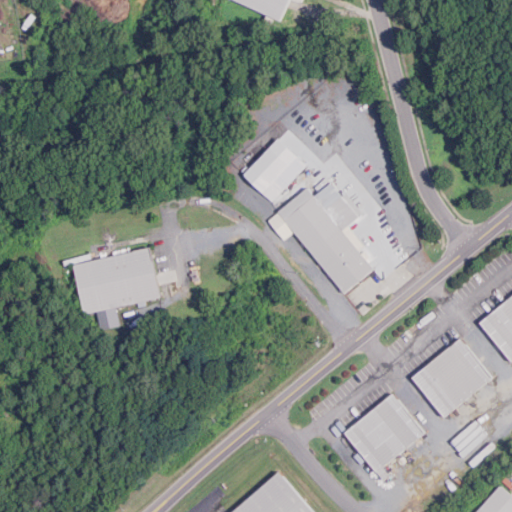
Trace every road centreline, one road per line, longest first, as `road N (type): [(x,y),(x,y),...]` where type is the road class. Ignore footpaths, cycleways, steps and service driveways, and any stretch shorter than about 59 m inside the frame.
road 1 (secondary): [(155,511),(511,211)]
road 2 (residential): [(377,0),(424,184),(467,251)]
road 3 (residential): [(172,202),(198,200),(244,218),(354,344)]
road 4 (residential): [(264,418),(359,511)]
